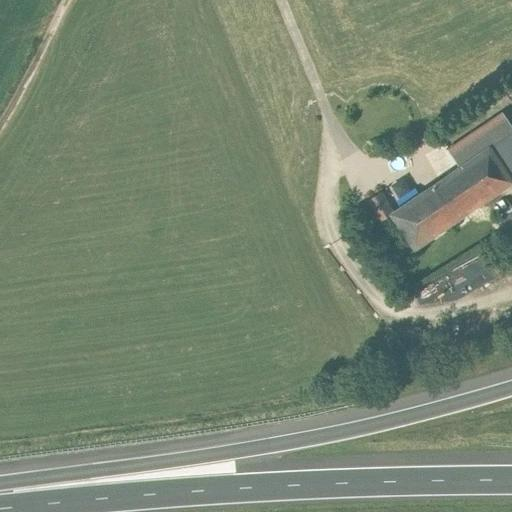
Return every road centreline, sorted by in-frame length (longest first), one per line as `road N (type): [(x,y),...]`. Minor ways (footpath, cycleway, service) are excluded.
road 1 (motorway): [(511,386),(292,440),(0,496)]
road 2 (motorway): [(511,480),(240,486),(0,506)]
